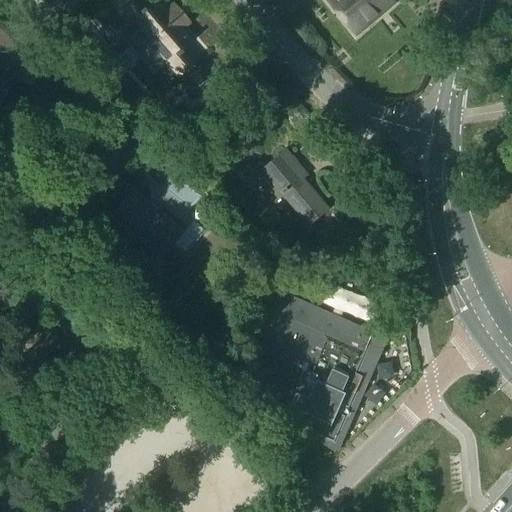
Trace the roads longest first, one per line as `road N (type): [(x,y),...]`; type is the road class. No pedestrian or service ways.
road 1 (unclassified): [(0,504),(7,485),(153,317),(0,185)]
road 2 (unclassified): [(313,511),(488,320)]
road 3 (unclassified): [(447,117),(432,133),(375,117),(324,86),(247,0)]
road 4 (tertiary): [(488,320),(452,231),(447,117)]
